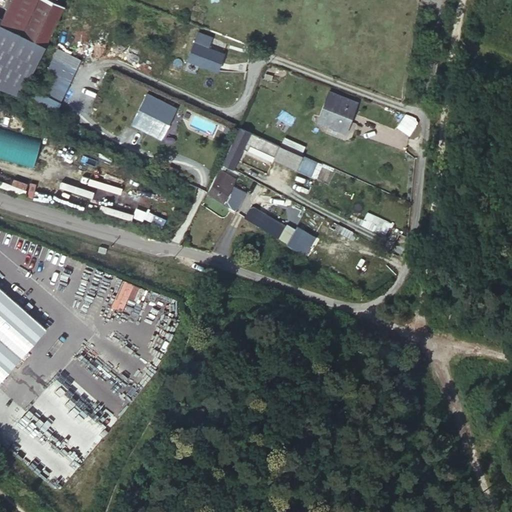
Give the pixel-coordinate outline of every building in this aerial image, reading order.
[(65,7),(51,0),(10,0),(1,20),(0,21),(0,24),(37,42),(45,46),(65,7)] [(125,0),(118,0),(107,24),(112,27),(125,0)] [(0,76),(16,83),(37,42),(0,24),(0,21),(1,20),(0,19),(0,76)] [(195,25),(186,22),(184,28),(192,31),(195,25)] [(197,32),(187,61),(217,72),(224,53),(207,47),(211,37),(197,32)] [(52,56),(30,101),(53,112),(75,68),(52,56)] [(258,84),(267,64),(259,61),(252,82),(258,84)] [(129,124),(161,138),(176,105),(144,91),(129,124)] [(346,133),(357,103),(327,92),(316,122),(346,133)] [(0,158),(32,165),(38,135),(0,126),(0,158)] [(232,154),(238,157),(249,132),(238,127),(227,152),(232,154)] [(257,136),(249,132),(238,157),(246,160),(257,136)] [(291,140),(287,148),(302,155),(306,146),(291,140)] [(294,152),(269,141),(268,141),(264,150),(274,155),(273,159),(288,166),(294,152)] [(232,154),(227,152),(221,163),(226,166),(232,154)] [(303,156),(294,152),(288,166),(297,170),(303,156)] [(316,162),(303,156),(297,170),(310,176),(316,162)] [(232,186),(236,179),(224,172),(219,169),(206,194),(222,204),(233,210),(243,191),(232,186)] [(276,190),(288,197),(293,188),(280,181),(276,190)] [(363,206),(357,221),(373,228),(380,213),(363,206)] [(134,208),(131,217),(140,220),(143,211),(134,208)] [(369,249),(372,242),(333,222),(329,228),(369,249)] [(268,233),(283,244),(287,238),(272,228),(268,233)] [(0,290),(0,380),(45,330),(0,290)]
